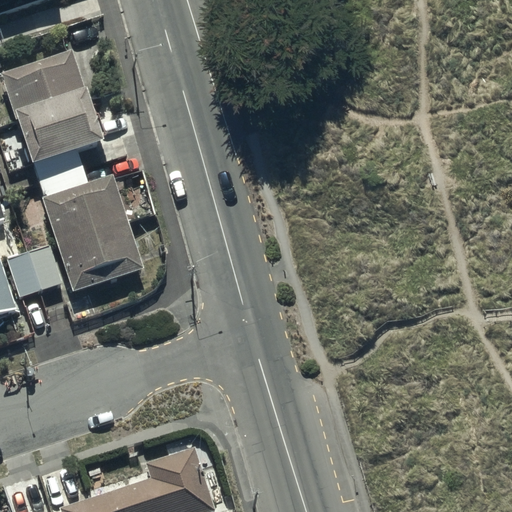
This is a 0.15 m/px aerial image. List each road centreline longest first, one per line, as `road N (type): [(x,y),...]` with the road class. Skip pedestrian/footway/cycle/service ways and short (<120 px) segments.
road 1 (tertiary): [(157,0),(251,333)]
road 2 (residential): [(251,333),(0,417)]
road 3 (tertiary): [(251,333),(306,511)]
